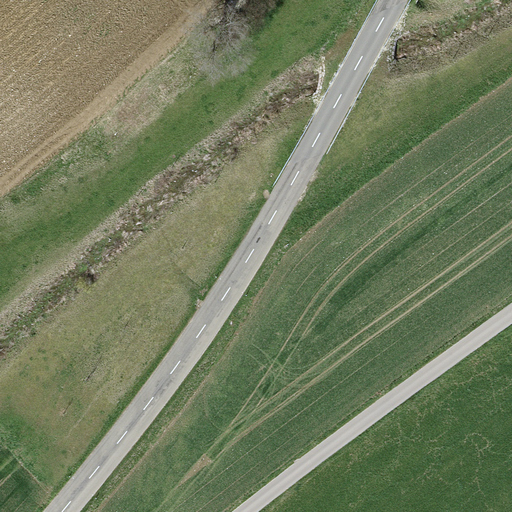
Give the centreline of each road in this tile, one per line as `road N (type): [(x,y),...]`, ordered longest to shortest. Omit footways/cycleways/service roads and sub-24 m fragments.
road 1 (tertiary): [(393,0),(208,328),(59,511)]
road 2 (unclassified): [(511,317),(252,511)]
